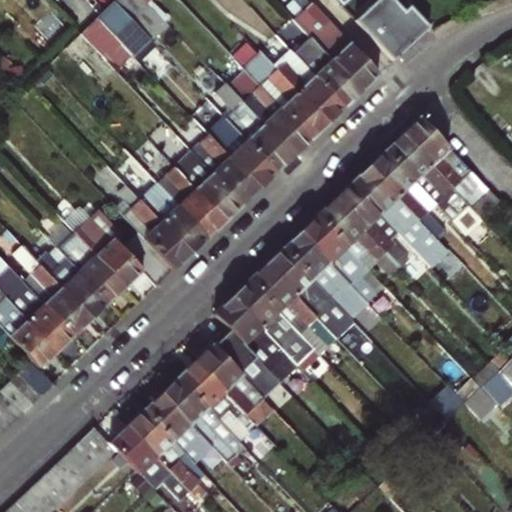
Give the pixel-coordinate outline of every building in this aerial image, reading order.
[(141,0),(114,0),(112,2),(148,41),(165,25),(141,0)] [(392,0),(374,0),(353,20),(393,62),(408,48),(407,47),(428,27),(408,5),(402,10),(392,0)] [(112,2),(94,19),(129,56),(131,59),(149,42),(148,41),(112,2)] [(292,22),(308,39),(327,59),(325,61),(341,78),(344,75),(361,92),(377,77),(319,15),(309,19),(303,13),(292,22)] [(94,19),(78,34),(108,66),(112,71),(129,56),(94,19)] [(108,66),(78,34),(72,39),(102,72),(108,66)] [(327,59),(308,39),(291,55),(342,109),(361,92),(344,75),(341,78),(325,61),(327,59)] [(274,72),(291,55),(287,51),(270,68),(274,72)] [(293,92),(274,72),(270,68),(256,53),(248,61),(255,68),(247,76),(279,111),(308,141),(326,124),(310,107),(306,110),(290,94),(293,92)] [(291,55),(274,72),(293,92),(290,94),(306,110),(310,107),(326,124),(342,109),(291,55)] [(230,113),(222,120),(273,174),(292,157),(275,140),(272,143),(255,126),(258,124),(240,105),(224,88),(215,97),(230,113)] [(292,157),(308,141),(279,111),(272,118),(250,95),(240,105),(258,124),(255,126),(272,143),(275,140),(292,157)] [(432,168),(465,202),(479,217),(496,201),(417,118),(398,136),(415,153),(419,149),(435,166),(432,168)] [(273,174),(222,120),(205,137),(224,156),(221,159),(237,175),(241,172),(258,189),(273,174)] [(130,139),(151,162),(159,154),(137,131),(130,139)] [(456,212),(465,202),(432,168),(435,166),(419,149),(415,153),(398,136),(383,151),(412,181),(425,194),(434,204),(441,197),(456,212)] [(205,137),(189,152),(240,206),(258,189),(241,172),(237,175),(221,159),(224,156),(205,137)] [(425,194),(412,181),(383,151),(364,169),(380,186),(384,183),(400,199),(398,201),(428,232),(436,225),(424,213),(426,211),(417,202),(425,194)] [(207,203),(223,221),(240,206),(189,152),(172,168),(190,187),(187,190),(203,207),(207,203)] [(163,175),(153,184),(205,239),(223,221),(207,203),(203,207),(187,190),(190,187),(172,168),(159,154),(151,162),(163,175)] [(170,271),(189,253),(173,236),(170,238),(153,222),(155,220),(122,185),(104,166),(96,173),(130,208),(120,217),(126,224),(170,271)] [(364,169),(348,183),(398,236),(406,227),(421,243),(430,234),(428,232),(398,201),(400,199),(384,183),(380,186),(364,169)] [(205,239),(153,184),(144,192),(130,177),(122,185),(155,220),(153,222),(170,238),(173,236),(189,253),(205,239)] [(364,233),(383,253),(401,272),(410,263),(391,243),(398,236),(348,183),(329,202),(346,218),(349,215),(365,232),(364,233)] [(170,271),(126,224),(117,233),(95,210),(82,222),(60,199),(50,209),(91,251),(89,253),(104,269),(108,267),(124,284),(138,271),(153,287),(170,271)] [(329,202),(315,216),(357,260),(364,253),(373,262),(383,253),(364,233),(365,232),(349,215),(346,218),(329,202)] [(105,301),(124,284),(108,267),(104,269),(89,253),(91,251),(50,209),(45,214),(66,236),(55,247),(65,258),(105,301)] [(330,266),(360,297),(369,288),(349,267),(357,260),(315,216),(295,234),(312,251),(316,248),(331,264),(330,266)] [(368,305),(360,297),(330,266),(331,264),(316,248),(312,251),(295,234),(280,248),(326,295),(351,321),(368,305)] [(71,334),(91,315),(74,298),(70,302),(54,285),(57,283),(34,260),(10,235),(3,242),(14,254),(15,258),(51,295),(42,304),(71,334)] [(351,321),(326,295),(280,248),(261,266),(278,283),(282,279),(297,296),(296,298),(334,338),(351,321)] [(105,301),(65,258),(57,265),(43,251),(34,260),(57,283),(54,285),(70,302),(74,298),(91,315),(105,301)] [(317,354),(334,338),(296,298),(297,296),(282,279),(278,283),(261,266),(246,280),(298,335),(317,354)] [(70,334),(71,334),(42,304),(13,273),(0,285),(0,293),(22,316),(20,318),(36,334),(39,331),(56,348),(70,334)] [(291,342),(298,335),(246,280),(228,298),(244,316),(248,312),(263,329),(262,330),(280,349),(292,362),(302,353),(291,342)] [(0,293),(0,311),(16,328),(7,337),(11,341),(27,358),(31,362),(36,367),(53,350),(56,348),(39,331),(36,334),(20,318),(22,316),(0,293)] [(271,358),(280,349),(262,330),(263,329),(248,312),(244,316),(228,298),(212,313),(227,329),(250,354),(259,345),(271,358)] [(211,345),(234,369),(250,354),(227,329),(211,345)] [(245,415),(262,399),(234,369),(211,345),(193,362),(192,363),(208,380),(211,376),(228,393),(226,396),(245,415)] [(495,371),(505,381),(511,374),(511,354),(511,355),(495,371)] [(31,362),(18,375),(38,397),(52,384),(36,367),(31,362)] [(248,436),(257,428),(245,415),(226,396),(228,393),(211,376),(208,380),(192,363),(176,377),(205,407),(213,400),(248,436)] [(38,397),(18,375),(8,384),(29,406),(38,397)] [(176,377),(158,395),(174,412),(178,409),(193,426),(191,428),(223,460),(225,463),(233,455),(230,452),(239,443),(205,407),(176,377)] [(8,384),(0,391),(0,393),(20,414),(29,406),(8,384)] [(20,414),(0,393),(0,412),(10,423),(20,414)] [(174,412),(158,395),(142,410),(187,457),(195,450),(213,469),(223,460),(191,428),(193,426),(178,409),(174,412)] [(461,403),(453,395),(436,411),(444,419),(461,403)] [(196,467),(187,457),(142,410),(141,410),(123,427),(140,444),(143,441),(159,459),(158,460),(186,490),(187,491),(196,482),(189,474),(196,467)] [(0,412),(0,430),(1,432),(10,423),(0,412)] [(79,439),(99,460),(112,448),(107,443),(92,427),(79,439)] [(140,444),(123,427),(107,443),(112,448),(116,452),(136,473),(145,465),(165,487),(167,486),(178,498),(186,490),(158,460),(159,459),(143,441),(140,444)] [(90,469),(99,460),(79,439),(70,448),(90,469)] [(61,456),(81,478),(90,469),(70,448),(61,456)] [(72,486),(81,478),(61,456),(51,465),(72,486)] [(42,474),(63,495),(72,486),(51,465),(42,474)] [(53,504),(63,495),(42,474),(32,483),(53,504)] [(44,511),(53,504),(32,483),(23,491),(43,511),(44,511)] [(359,500),(367,492),(360,485),(352,493),(359,500)] [(43,511),(23,491),(14,500),(26,511),(43,511)] [(6,508),(9,511),(26,511),(14,500),(6,508)]
